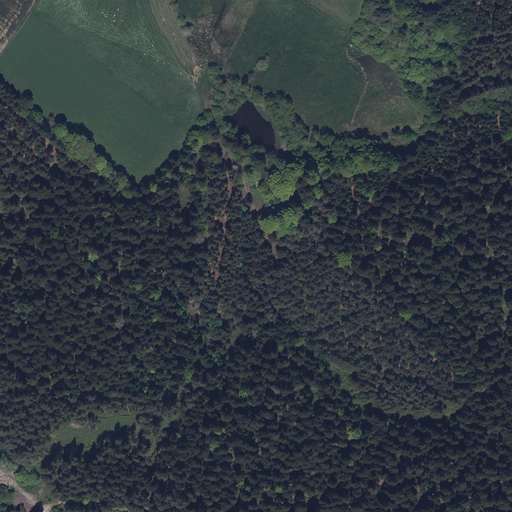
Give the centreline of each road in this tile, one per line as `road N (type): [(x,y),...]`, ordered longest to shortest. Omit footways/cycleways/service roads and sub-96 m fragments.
road 1 (track): [(485,254),(321,220),(271,218),(248,197),(238,166),(210,145),(134,196),(0,84)]
road 2 (track): [(460,511),(408,483),(261,496),(221,511)]
road 3 (track): [(511,162),(492,195),(483,233),(511,359)]
